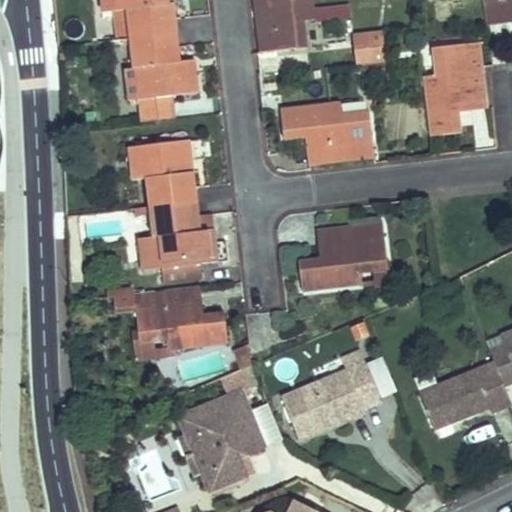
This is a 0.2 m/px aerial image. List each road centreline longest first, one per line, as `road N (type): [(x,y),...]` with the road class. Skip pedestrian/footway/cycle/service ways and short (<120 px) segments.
road 1 (tertiary): [(27,0),(52,448),(68,511)]
road 2 (residential): [(249,196),(511,164)]
road 3 (residential): [(249,196),(229,0)]
